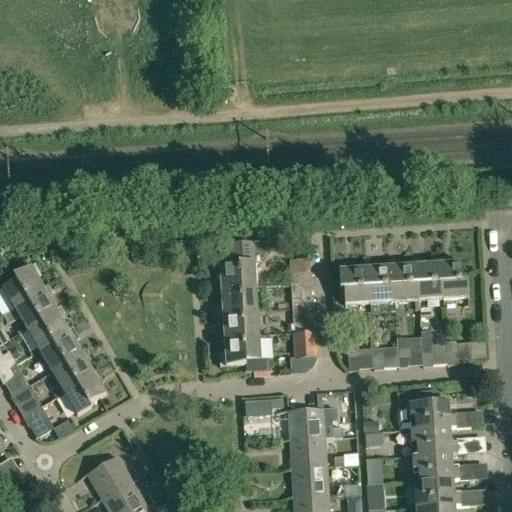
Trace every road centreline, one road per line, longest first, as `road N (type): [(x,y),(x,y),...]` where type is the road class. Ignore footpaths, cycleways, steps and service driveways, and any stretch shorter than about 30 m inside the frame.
road 1 (unclassified): [(0,132),(511,93)]
road 2 (residential): [(39,465),(155,399),(328,383)]
road 3 (residential): [(328,383),(507,373)]
road 4 (residential): [(507,373),(499,225),(511,225)]
road 5 (residential): [(328,383),(320,236)]
